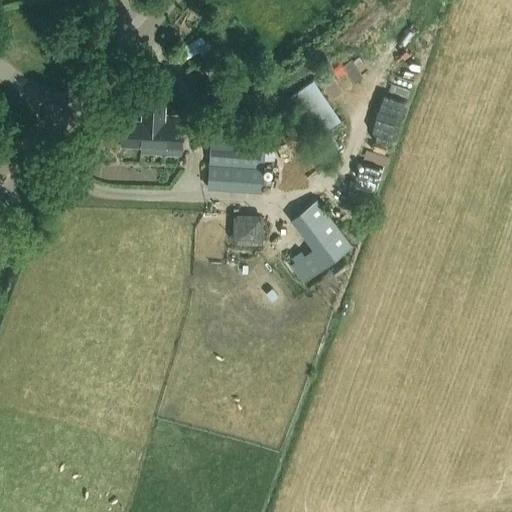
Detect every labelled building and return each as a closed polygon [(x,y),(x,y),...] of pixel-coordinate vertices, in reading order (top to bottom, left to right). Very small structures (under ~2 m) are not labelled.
[(239,96),(227,74),(207,85),(219,107),(239,96)] [(181,153),(183,116),(163,115),(165,94),(143,93),(142,120),(123,119),(121,144),(141,145),(141,151),(181,153)] [(212,110),(207,187),(262,190),(266,127),(242,125),(243,112),(212,110)] [(394,161),(396,140),(372,137),(369,158),(394,161)] [(304,281),(352,245),(317,198),(291,218),(313,247),(308,251),(306,248),(297,255),(299,258),(291,264),(304,281)] [(239,211),(239,242),(268,242),(269,212),(239,211)]
